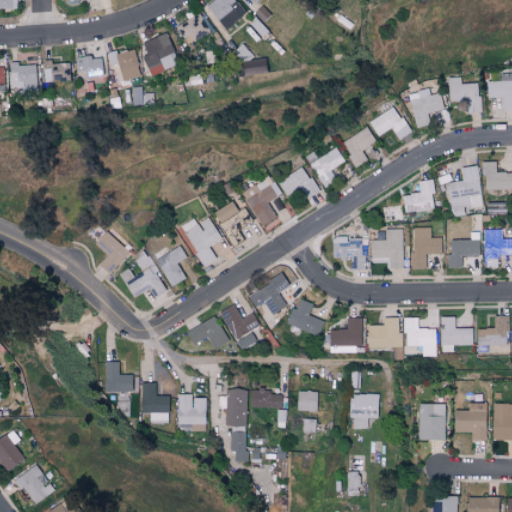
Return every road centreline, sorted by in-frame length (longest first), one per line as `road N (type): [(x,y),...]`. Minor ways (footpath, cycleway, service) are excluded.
road 1 (residential): [(0,237),(66,269),(147,333),(166,329),(423,158),(460,142),(511,136)]
road 2 (residential): [(293,246),(329,287),(354,299),(511,293)]
road 3 (residential): [(0,42),(101,34),(179,0)]
